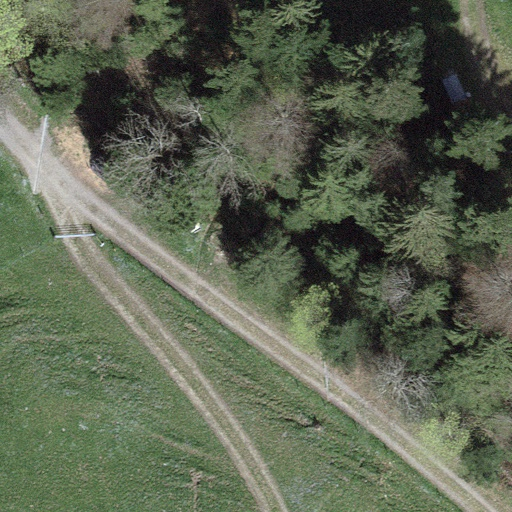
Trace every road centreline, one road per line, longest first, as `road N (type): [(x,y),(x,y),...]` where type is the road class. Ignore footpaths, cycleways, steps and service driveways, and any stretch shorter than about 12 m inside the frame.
road 1 (track): [(485,511),(51,172),(0,90)]
road 2 (track): [(274,511),(237,440),(161,331),(94,267),(51,172)]
